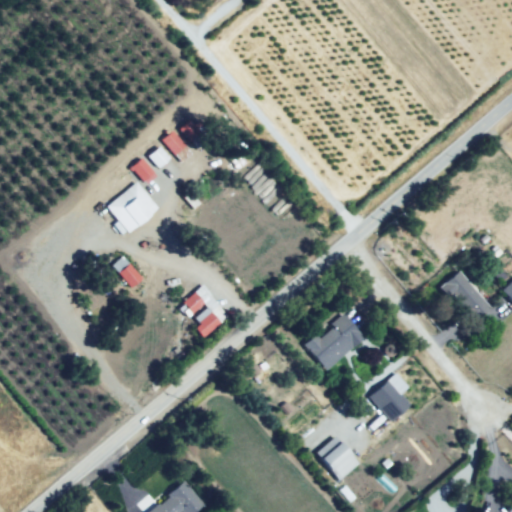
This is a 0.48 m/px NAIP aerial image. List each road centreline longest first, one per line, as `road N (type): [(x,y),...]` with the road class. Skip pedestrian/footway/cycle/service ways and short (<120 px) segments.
road 1 (residential): [(37,511),(511,106)]
road 2 (residential): [(355,240),(488,411)]
